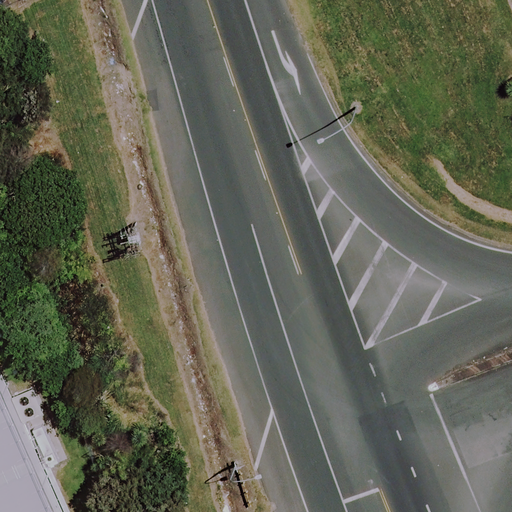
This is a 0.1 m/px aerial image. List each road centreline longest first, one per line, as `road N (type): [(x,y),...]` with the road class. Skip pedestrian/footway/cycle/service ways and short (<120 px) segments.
road 1 (secondary): [(354,413),(207,0)]
road 2 (secondary): [(224,0),(343,163),(452,264),(511,291)]
road 3 (tertiary): [(511,350),(354,413)]
